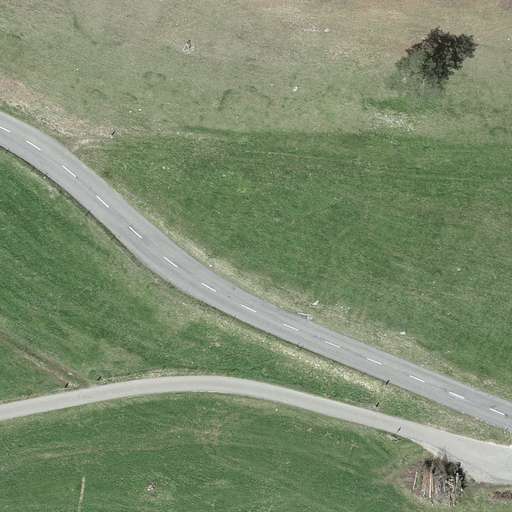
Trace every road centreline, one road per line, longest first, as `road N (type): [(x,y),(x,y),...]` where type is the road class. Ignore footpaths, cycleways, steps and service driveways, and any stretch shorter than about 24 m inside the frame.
road 1 (tertiary): [(511,417),(201,284),(75,175),(0,125)]
road 2 (track): [(511,460),(293,397),(202,381),(0,412)]
